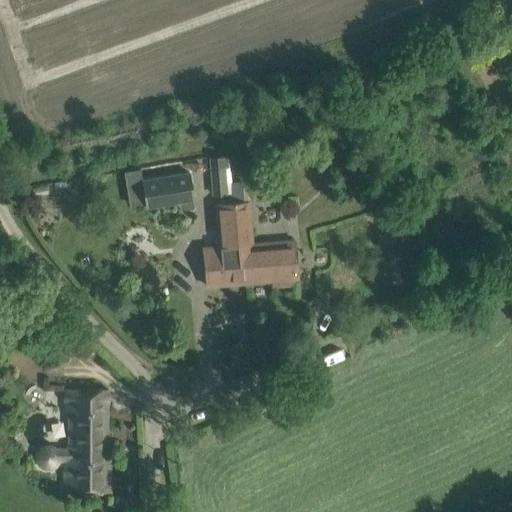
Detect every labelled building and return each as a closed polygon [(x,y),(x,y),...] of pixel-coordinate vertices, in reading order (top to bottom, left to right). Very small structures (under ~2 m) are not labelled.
[(351,191),(375,182),(364,155),(340,165),(351,191)] [(212,193),(229,192),(227,167),(210,169),(212,193)] [(195,200),(191,171),(143,178),(147,207),(195,200)] [(271,280),(272,285),(298,283),(297,273),(296,263),(294,239),(253,242),(250,204),(249,204),(247,181),(231,182),(232,205),(214,206),(216,227),(218,247),(203,248),(207,286),(256,281),(271,280)] [(63,335),(53,348),(69,361),(80,349),(63,335)] [(51,470),(57,468),(61,462),(64,462),(64,491),(110,492),(110,457),(108,457),(107,389),(66,389),(65,411),(67,411),(67,447),(57,447),(55,445),(51,443),(44,443),(40,444),(38,447),(36,451),(34,455),(34,459),(36,465),(39,468),(45,471),(51,470)]
